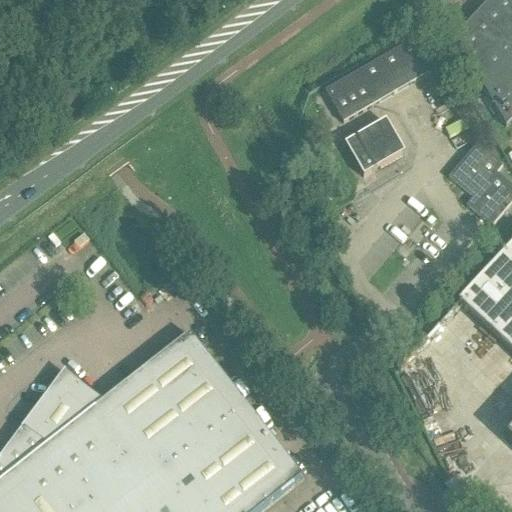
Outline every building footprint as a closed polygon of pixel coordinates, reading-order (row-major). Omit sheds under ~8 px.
[(505,130),(511,121),(511,0),(491,0),(453,42),(505,130)] [(376,65),(394,95),(431,74),(413,43),(376,65)] [(394,95),(376,65),(324,94),(342,125),(394,95)] [(384,125),(344,148),(362,180),(403,157),(384,125)] [(477,147),(472,152),(448,180),(472,201),(465,208),(489,229),(511,203),(511,190),(495,176),(502,169),(477,147)] [(511,250),(457,311),(511,361),(511,250)] [(63,374),(18,434),(0,458),(0,511),(259,511),(300,480),(271,443),(239,402),(209,365),(188,338),(161,359),(101,406),(66,380),(63,377),(65,375),(63,374)] [(511,429),(502,441),(511,450),(511,429)]
